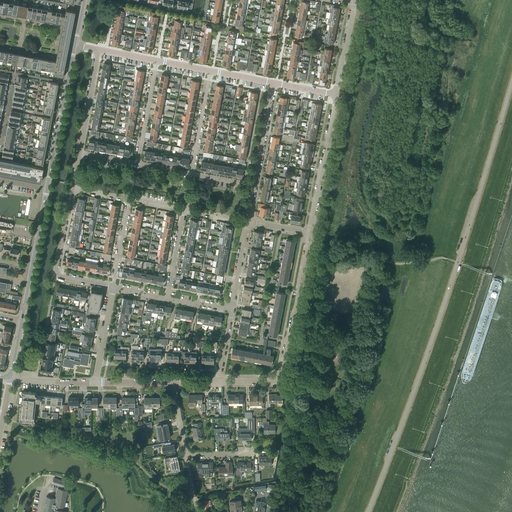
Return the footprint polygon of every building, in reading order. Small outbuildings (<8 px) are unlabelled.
[(329,12),(339,14),(340,8),(339,8),(339,7),(338,6),(335,5),(335,7),(333,7),(332,10),(329,9),(329,12)] [(118,13),(117,15),(124,16),(126,10),(128,11),(129,7),(122,6),(121,9),(119,9),(118,9),(117,9),(117,12),(117,13),(118,13)] [(65,13),(66,13),(65,17),(74,19),(76,12),(66,10),(65,13)] [(152,15),(151,21),(157,22),(158,16),(156,16),(157,13),(149,11),(149,15),(152,15)] [(73,27),(74,19),(65,17),(64,24),(63,24),(63,25),(73,27)] [(175,20),(174,26),(181,27),(182,21),(182,18),(176,17),(176,20),(175,20)] [(242,26),(243,20),(237,19),(235,25),(236,25),(236,28),(244,30),(244,27),(242,26)] [(72,34),(73,27),(63,25),(62,32),(72,34)] [(278,33),(279,27),(272,26),(271,32),(270,31),(270,34),(277,35),(277,33),(278,33)] [(72,34),(62,32),(60,42),(70,44),(70,42),(72,34)] [(293,42),(292,48),(299,50),(300,44),(304,44),(304,42),(296,40),(296,43),(293,42)] [(70,44),(60,42),(58,53),(68,55),(69,47),(70,44)] [(152,52),(153,46),(140,43),(140,46),(146,47),(145,51),(152,52)] [(66,62),(68,55),(58,53),(56,60),(66,62)] [(65,69),(66,62),(56,60),(56,61),(55,68),(65,69)] [(104,63),(103,69),(110,70),(111,62),(106,61),(105,63),(104,63)] [(295,71),(296,67),(289,66),(288,72),(300,74),(300,73),(301,72),(295,71)] [(63,77),(65,69),(55,68),(54,72),(53,75),(63,77)] [(303,75),(304,73),(300,73),(300,74),(288,72),(287,78),(294,79),(294,76),(300,77),(299,80),(302,81),(303,75)] [(325,85),(326,79),(319,78),(314,77),(314,79),(319,80),(318,86),(322,87),(322,85),(325,85)] [(52,114),(54,107),(43,105),(42,109),(43,109),(43,113),(52,114)] [(40,120),(39,124),(50,126),(51,119),(42,117),(41,121),(40,120)] [(284,128),(281,127),(274,126),(273,132),(283,134),(284,128)] [(314,140),(316,134),(306,132),(305,138),(308,139),(314,140)] [(241,145),(236,144),(235,150),(240,151),(246,152),(248,146),(241,145)] [(133,149),(125,147),(123,155),(129,156),(129,154),(132,155),(133,149)] [(181,158),(179,165),(188,167),(190,159),(181,158)] [(44,168),(36,167),(0,159),(0,174),(41,182),(44,168)] [(78,198),(77,204),(84,205),(86,196),(81,195),(80,198),(78,198)] [(292,204),(294,204),(302,206),(302,205),(303,205),(304,203),(303,202),(303,199),(293,198),(292,204)] [(259,216),(265,217),(265,216),(269,217),(270,209),(267,208),(266,208),(267,205),(260,204),(259,208),(261,208),(259,216)] [(300,216),(295,215),(291,214),(290,221),(299,223),(300,216)] [(190,223),(190,225),(199,227),(200,227),(200,225),(197,224),(198,218),(193,217),(193,220),(191,219),(190,219),(190,220),(189,222),(190,223)] [(223,230),(222,232),(231,233),(232,227),(230,227),(231,224),(226,223),(225,231),(223,230)] [(261,242),(261,239),(253,237),(252,244),(262,246),(263,242),(261,242)] [(80,244),(81,241),(71,239),(69,245),(79,247),(80,244)] [(286,239),(285,246),(294,248),(296,241),(286,239)] [(293,255),(294,248),(285,246),(284,253),(293,255)] [(18,256),(19,250),(11,248),(4,247),(4,250),(9,251),(10,251),(10,254),(18,256)] [(292,262),(293,255),(284,253),(282,260),(292,262)] [(290,269),(292,262),(282,260),(281,267),(290,269)] [(289,276),(290,269),(281,267),(280,274),(289,276)] [(289,276),(280,274),(278,282),(279,282),(280,282),(282,283),(283,283),(284,283),(285,283),(287,284),(289,276)] [(246,278),(245,285),(252,286),(253,286),(255,286),(256,280),(246,278)] [(6,289),(10,290),(11,284),(0,281),(0,291),(5,292),(6,289)] [(99,293),(96,293),(96,291),(91,290),(90,294),(89,293),(88,301),(90,301),(89,303),(85,302),(84,308),(86,308),(85,313),(89,314),(90,312),(96,313),(96,311),(99,312),(102,294),(102,293),(102,292),(101,292),(101,291),(100,291),(100,292),(99,292),(99,293)] [(276,292),(275,298),(284,300),(285,293),(282,293),(278,292),(276,292)] [(124,298),(122,305),(130,307),(131,303),(136,304),(136,301),(124,298)] [(283,307),(284,300),(275,298),(274,305),(283,307)] [(130,307),(122,305),(121,312),(129,314),(132,314),(133,307),(130,307)] [(281,314),(283,307),(274,305),(272,312),(281,314)] [(57,310),(53,309),(52,315),(59,316),(60,313),(63,313),(64,309),(58,308),(57,310)] [(180,317),(182,309),(176,308),(174,319),(180,320),(180,317)] [(129,314),(121,312),(120,319),(127,321),(129,314)] [(280,321),(281,314),(272,312),(271,319),(280,321)] [(58,320),(59,316),(52,315),(51,321),(58,322),(61,323),(65,323),(65,321),(58,320)] [(87,316),(86,323),(95,324),(96,318),(87,316)] [(129,324),(130,321),(127,321),(120,319),(118,326),(126,327),(127,323),(129,324)] [(279,328),(280,321),(271,319),(270,326),(279,328)] [(125,334),(126,327),(118,326),(117,333),(125,334)] [(279,328),(270,326),(268,334),(269,334),(270,335),(272,335),(273,335),(275,336),(277,336),(279,328)] [(246,336),(248,329),(239,328),(238,334),(246,336)] [(83,341),(91,343),(93,336),(84,335),(82,334),(82,336),(81,335),(80,340),(80,341),(83,341)] [(9,339),(0,336),(0,337),(2,338),(1,344),(8,345),(10,339),(9,339)] [(90,350),(91,343),(83,341),(82,348),(90,350)] [(46,342),(45,348),(56,350),(58,350),(59,344),(46,342)] [(56,350),(45,348),(44,353),(54,355),(54,356),(55,356),(56,350)] [(238,358),(239,349),(232,348),(231,357),(238,358)] [(245,359),(246,350),(239,349),(238,358),(245,359)] [(266,354),(267,354),(265,363),(272,365),(274,356),(270,355),(271,349),(267,349),(266,354)] [(251,361),(253,352),(246,350),(245,359),(251,361)] [(82,353),(67,351),(66,358),(64,358),(63,365),(62,366),(63,366),(63,365),(73,367),(74,363),(80,364),(87,365),(89,355),(90,355),(90,354),(89,354),(89,355),(82,353)] [(258,362),(260,353),(253,352),(251,361),(258,362)] [(44,353),(43,353),(42,359),(43,359),(52,361),(53,361),(54,356),(54,355),(44,353)] [(267,354),(266,354),(260,353),(258,362),(265,363),(267,354)] [(42,364),(41,364),(40,370),(43,371),(42,372),(48,373),(48,372),(51,372),(52,366),(51,366),(42,364)] [(36,401),(40,401),(40,397),(36,396),(36,395),(35,395),(35,393),(24,392),(24,394),(22,394),(22,402),(23,402),(22,412),(21,412),(20,420),(21,420),(21,422),(32,423),(32,421),(34,421),(34,417),(33,417),(34,399),(36,400),(36,401)] [(228,394),(228,403),(243,403),(243,394),(228,394)] [(250,394),(250,405),(262,405),(262,394),(250,394)] [(269,394),(269,403),(283,402),(283,395),(273,395),(273,394),(269,394)] [(189,395),(189,403),(189,407),(195,407),(195,403),(202,403),(202,395),(189,395)] [(219,398),(219,395),(208,395),(208,402),(208,405),(209,406),(210,405),(211,405),(211,404),(219,404),(219,403),(222,403),(222,398),(219,398)] [(91,410),(91,407),(91,398),(85,398),(85,404),(82,404),(82,408),(82,418),(85,418),(85,410),(91,410)] [(238,440),(251,440),(251,432),(250,432),(250,431),(254,431),(254,424),(254,417),(252,417),(248,417),(248,429),(245,429),(238,429),(238,440)] [(269,421),(261,421),(261,424),(264,424),(264,433),(275,433),(275,424),(269,424),(269,421)] [(151,422),(138,425),(138,430),(152,427),(151,422)] [(201,423),(194,424),(195,427),(193,428),(194,437),(193,437),(194,440),(195,440),(195,441),(202,439),(200,427),(201,427),(201,423)] [(156,426),(159,440),(170,438),(167,424),(156,426)] [(224,429),(214,429),(214,439),(218,438),(218,440),(229,440),(229,432),(224,432),(224,429)] [(164,443),(158,444),(158,448),(162,447),(163,450),(163,453),(175,451),(174,444),(165,446),(164,443)] [(259,456),(259,465),(271,465),(271,453),(276,453),(276,449),(270,449),(270,456),(259,456)] [(165,461),(166,467),(171,466),(172,471),(180,470),(178,459),(177,459),(177,455),(170,457),(165,458),(165,461)] [(212,475),(212,472),(212,462),(208,462),(208,463),(198,463),(198,471),(199,471),(199,475),(212,475)] [(232,475),(232,467),(231,467),(231,462),(226,462),(226,467),(219,467),(219,476),(228,476),(228,474),(232,474),(232,475)] [(251,465),(251,462),(237,462),(237,469),(236,469),(236,475),(242,475),(242,471),(251,470),(251,472),(254,471),(254,465),(251,465)] [(63,487),(64,485),(65,481),(54,477),(52,483),(63,487)] [(55,497),(46,496),(43,511),(66,511),(67,511),(63,510),(64,506),(68,490),(59,488),(59,489),(57,489),(55,497)] [(211,504),(210,504),(210,501),(208,501),(208,500),(202,501),(203,509),(212,508),(211,504)] [(238,511),(243,511),(245,506),(241,504),(240,500),(235,501),(235,500),(232,501),(230,502),(231,511),(237,511),(238,511)] [(263,511),(265,502),(255,501),(253,511),(263,511)]
